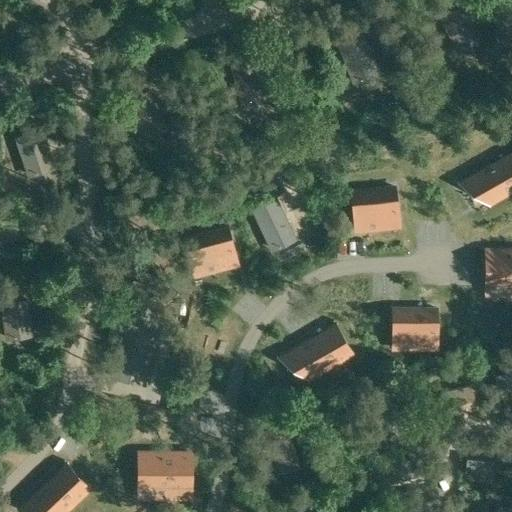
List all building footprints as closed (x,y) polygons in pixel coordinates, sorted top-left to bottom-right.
[(483,37),(463,0),(439,13),(458,50),(483,37)] [(379,72),(363,27),(337,37),(352,82),(379,72)] [(269,95),(258,54),(230,62),(241,103),(269,95)] [(168,127),(151,87),(124,100),(142,138),(168,127)] [(55,167),(42,127),(16,135),(28,175),(55,167)] [(511,149),(472,173),(488,202),(511,188),(511,149)] [(394,186),(353,190),(356,219),(377,216),(378,227),(398,225),(394,186)] [(277,194),(252,206),(272,249),(296,237),(277,194)] [(226,225),(185,236),(193,263),(214,258),(216,268),(236,263),(226,225)] [(511,249),(487,249),(487,283),(511,282),(511,249)] [(166,300),(128,289),(109,375),(148,385),(166,300)] [(1,301),(5,338),(35,335),(29,297),(1,301)] [(394,308),(394,337),(416,337),(416,347),(436,347),(436,308),(394,308)] [(334,322),(290,348),(307,376),(351,351),(334,322)] [(511,370),(497,375),(501,392),(511,389),(511,370)] [(482,380),(438,391),(442,407),(486,396),(482,380)] [(414,400),(370,412),(374,428),(418,417),(414,400)] [(287,420),(261,429),(275,473),(301,465),(287,420)] [(139,452),(139,485),(171,486),(171,497),(189,497),(189,452),(139,452)] [(427,452),(383,463),(388,481),(432,469),(427,452)] [(493,460),(466,457),(465,471),(478,472),(477,479),(489,481),(490,474),(492,474),(493,460)] [(65,463),(28,498),(41,511),(60,511),(87,487),(65,463)] [(442,511),(438,496),(394,507),(395,511),(442,511)] [(511,505),(499,503),(496,511),(510,511),(511,505)]
